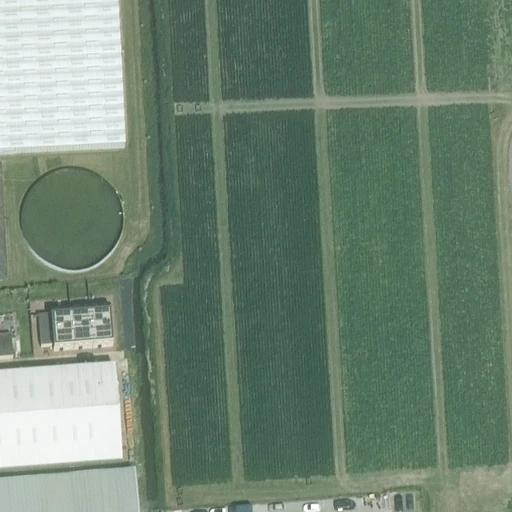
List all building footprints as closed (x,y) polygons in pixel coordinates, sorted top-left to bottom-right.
[(0,0),(0,153),(125,148),(117,0),(0,0)] [(120,234),(121,223),(120,215),(118,206),(114,198),(108,189),(102,183),(95,178),(88,175),(81,173),(74,172),(62,173),(52,175),(45,178),(36,185),(29,192),(24,201),(21,211),(19,222),(20,233),(23,242),(27,251),(32,257),(38,263),(49,269),(59,273),(67,274),(79,273),(87,271),(95,267),(104,261),(111,254),(117,243),(120,234)] [(109,308),(89,310),(92,350),(112,348),(109,308)] [(89,310),(70,311),(73,351),(92,350),(89,310)] [(70,311),(50,313),(50,317),(51,323),(51,331),(52,339),(53,348),(53,353),(73,351),(70,311)] [(51,323),(39,324),(39,332),(51,331),(51,323)] [(51,331),(39,332),(40,339),(52,339),(51,331)] [(0,360),(12,360),(11,338),(0,338),(0,360)] [(52,339),(40,339),(40,349),(53,348),(52,339)] [(0,474),(121,466),(113,370),(0,378),(0,474)] [(135,511),(133,477),(0,486),(0,511),(135,511)]
